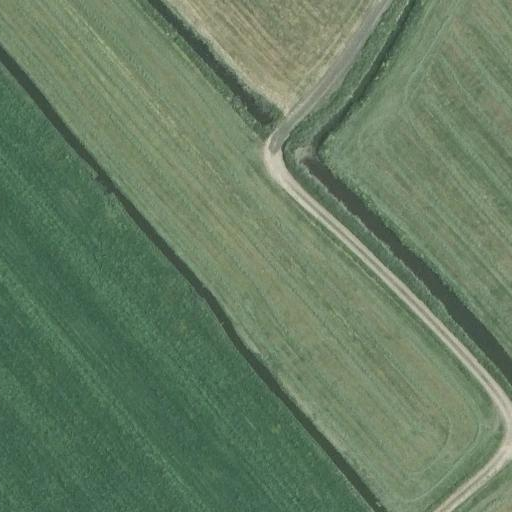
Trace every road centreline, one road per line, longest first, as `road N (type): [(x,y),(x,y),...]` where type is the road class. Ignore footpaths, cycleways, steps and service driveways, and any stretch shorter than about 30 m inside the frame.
road 1 (track): [(442,511),(510,449),(510,409),(282,176),(271,149),(296,115)]
road 2 (track): [(296,115),(188,0)]
road 3 (track): [(383,0),(296,115)]
